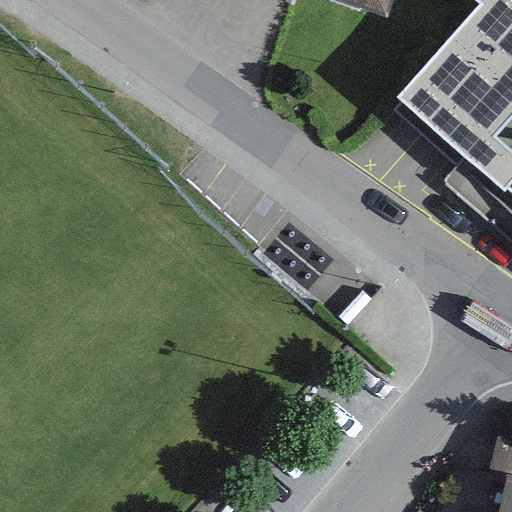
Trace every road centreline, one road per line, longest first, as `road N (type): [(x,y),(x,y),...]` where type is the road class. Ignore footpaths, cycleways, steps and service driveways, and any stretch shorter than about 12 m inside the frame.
road 1 (residential): [(73,0),(502,317)]
road 2 (residential): [(359,511),(502,317)]
